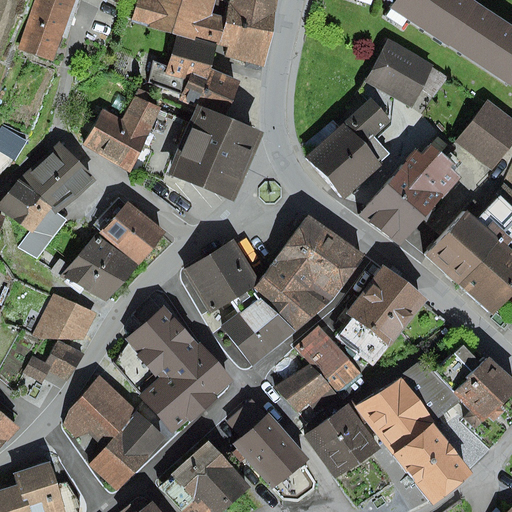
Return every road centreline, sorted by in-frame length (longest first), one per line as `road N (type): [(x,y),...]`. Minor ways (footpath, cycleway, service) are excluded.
road 1 (residential): [(46,422),(121,311),(158,272)]
road 2 (residential): [(383,252),(324,317),(250,379)]
road 3 (tertiary): [(511,363),(383,252)]
road 4 (residential): [(250,379),(307,446),(346,511)]
road 5 (residential): [(142,478),(250,379)]
road 6 (tertiary): [(275,139),(274,93),(295,0)]
road 7 (residential): [(158,272),(250,379)]
road 8 (unknown): [(316,203),(391,152),(397,113)]
